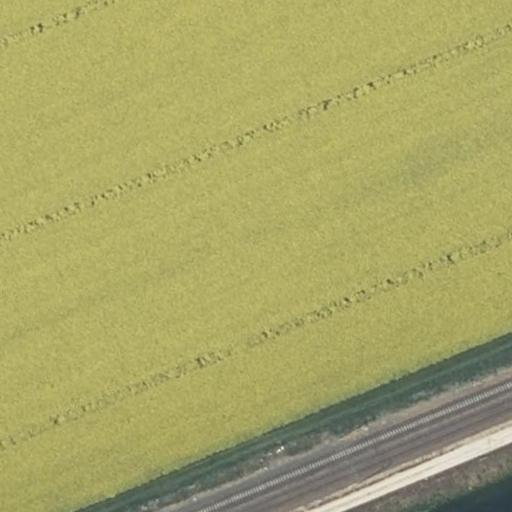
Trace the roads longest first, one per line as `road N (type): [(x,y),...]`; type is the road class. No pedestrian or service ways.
road 1 (track): [(83,511),(511,334)]
road 2 (track): [(511,432),(320,511)]
